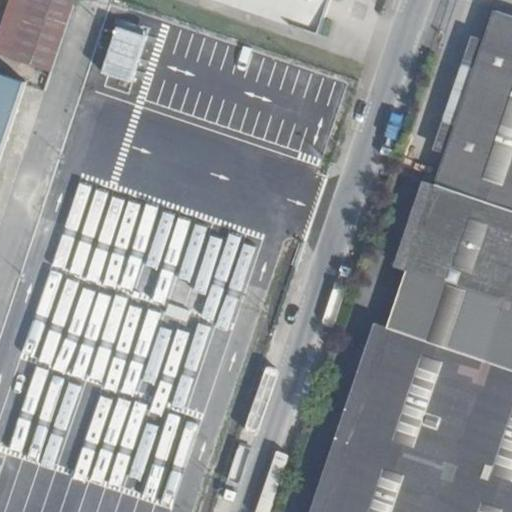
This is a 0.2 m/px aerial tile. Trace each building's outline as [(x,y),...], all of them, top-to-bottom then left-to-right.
[(0,53),(52,71),(75,0),(8,0),(0,27),(0,53)] [(175,0),(312,47),(328,0),(175,0)] [(434,189),(511,215),(511,18),(496,13),(434,189)] [(118,25),(103,71),(134,82),(149,35),(118,25)] [(0,163),(27,82),(0,72),(0,163)] [(391,266),(405,271),(434,189),(418,183),(391,266)] [(511,511),(511,215),(434,189),(391,312),(324,511),(511,511)]
